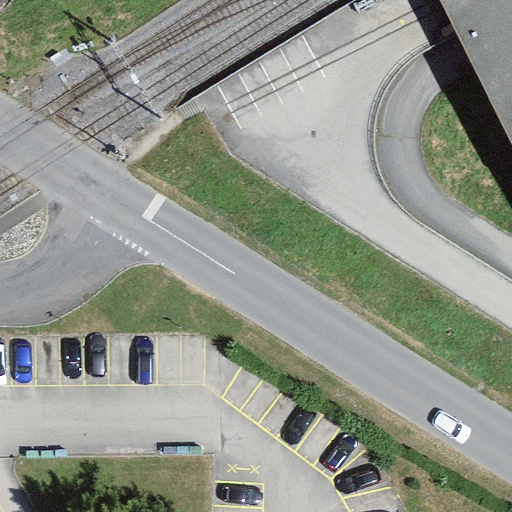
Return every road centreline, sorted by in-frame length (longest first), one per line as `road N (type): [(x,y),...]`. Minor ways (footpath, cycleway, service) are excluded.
road 1 (tertiary): [(135,213),(511,445)]
road 2 (tertiary): [(0,123),(135,213)]
road 3 (residential): [(135,213),(43,285),(0,293)]
